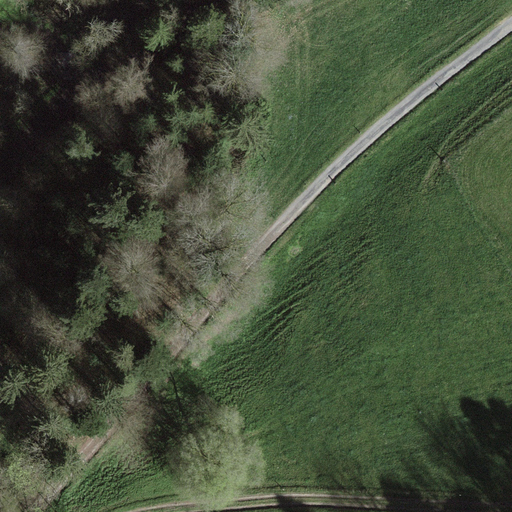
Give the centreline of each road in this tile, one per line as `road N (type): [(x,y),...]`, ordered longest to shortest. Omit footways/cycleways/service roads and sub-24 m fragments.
road 1 (track): [(31,511),(278,226),(358,145),(511,24)]
road 2 (track): [(145,511),(358,497),(511,506)]
road 3 (track): [(0,170),(42,126),(156,53),(209,0)]
